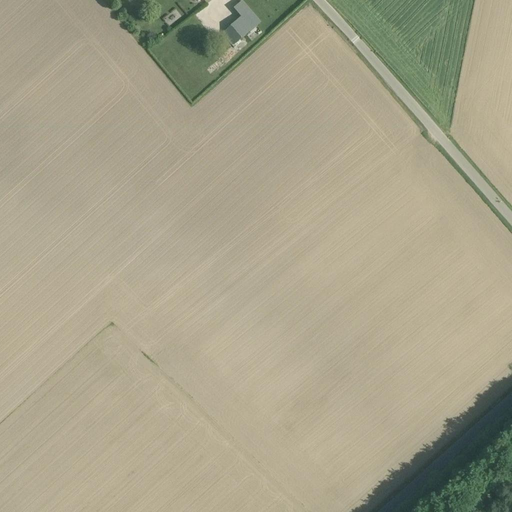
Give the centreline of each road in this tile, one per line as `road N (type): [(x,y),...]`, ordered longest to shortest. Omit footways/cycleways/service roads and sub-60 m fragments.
road 1 (unclassified): [(318,0),(511,221)]
road 2 (unclassified): [(511,397),(385,511)]
